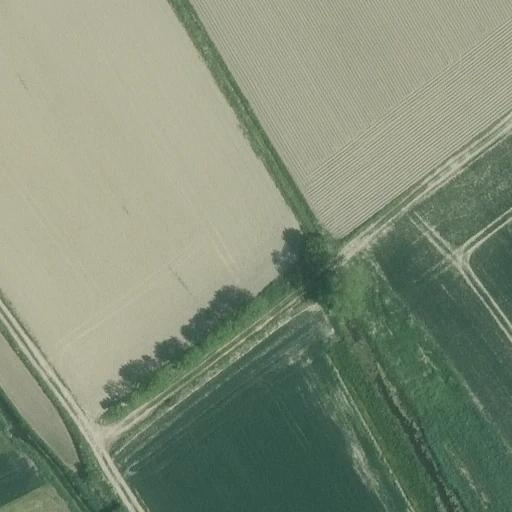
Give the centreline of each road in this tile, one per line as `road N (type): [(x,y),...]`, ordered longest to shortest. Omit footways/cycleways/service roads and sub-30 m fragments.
road 1 (track): [(90,446),(313,284),(511,124)]
road 2 (track): [(0,311),(90,446)]
